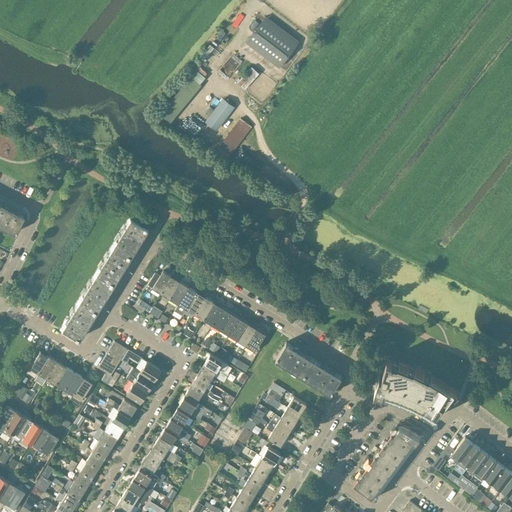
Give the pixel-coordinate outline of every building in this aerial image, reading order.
[(279,67),(298,43),(265,18),(246,42),(279,67)] [(214,48),(210,44),(199,57),(203,60),(214,48)] [(198,65),(195,68),(204,76),(207,73),(198,65)] [(189,75),(172,96),(183,105),(201,84),(189,75)] [(210,115),(205,121),(206,122),(216,129),(217,130),(235,106),(223,97),(214,109),(209,106),(206,111),(210,115)] [(218,148),(228,156),(250,126),(240,118),(218,148)] [(0,226),(14,233),(23,215),(9,208),(0,203),(0,226)] [(112,243),(130,253),(146,228),(128,217),(112,243)] [(130,253),(112,243),(94,272),(112,282),(130,253)] [(145,288),(150,292),(153,287),(156,290),(161,293),(172,275),(163,270),(160,275),(155,272),(145,288)] [(112,282),(94,272),(78,299),(95,310),(112,282)] [(172,275),(161,293),(169,298),(180,281),(172,275)] [(180,281),(169,298),(178,303),(189,286),(180,281)] [(178,303),(174,310),(182,315),(187,308),(197,291),(189,286),(178,303)] [(197,291),(187,308),(195,314),(206,296),(197,291)] [(206,296),(195,314),(203,319),(214,302),(206,296)] [(95,310),(78,299),(60,328),(78,338),(86,324),(95,310)] [(214,302),(203,319),(212,324),(223,307),(214,302)] [(223,307),(212,324),(221,329),(231,312),(223,307)] [(231,312),(221,329),(229,335),(240,317),(231,312)] [(162,313),(159,318),(165,322),(168,317),(162,313)] [(240,317),(229,335),(238,340),(248,323),(240,317)] [(248,323),(238,340),(246,345),(257,328),(248,323)] [(188,327),(184,334),(190,337),(193,331),(188,327)] [(257,328),(246,345),(255,350),(266,333),(257,328)] [(111,360),(114,361),(117,364),(126,348),(113,340),(107,351),(114,355),(111,360)] [(304,377),(314,359),(300,350),(286,342),(275,359),(304,377)] [(212,344),(209,349),(216,353),(219,348),(212,344)] [(222,348),(219,354),(225,358),(229,352),(222,348)] [(39,350),(29,367),(38,373),(48,356),(39,350)] [(97,367),(105,372),(101,379),(101,380),(107,384),(108,381),(112,384),(119,373),(115,371),(112,376),(110,375),(117,364),(114,361),(111,360),(114,355),(107,351),(97,367)] [(203,363),(226,377),(228,373),(224,370),(228,364),(210,353),(203,363)] [(230,354),(227,359),(234,364),(237,358),(230,354)] [(48,356),(38,373),(46,378),(57,361),(48,356)] [(235,364),(240,367),(243,362),(238,359),(235,364)] [(331,393),(342,376),(314,359),(304,377),(331,393)] [(435,415),(437,413),(454,389),(440,380),(430,374),(430,375),(415,367),(414,368),(398,361),(398,362),(387,359),(381,377),(379,377),(379,376),(379,375),(374,390),(375,390),(375,388),(383,390),(382,392),(383,393),(384,387),(390,389),(389,392),(410,401),(423,408),(435,415)] [(145,360),(139,370),(152,379),(159,368),(145,360)] [(57,361),(46,378),(55,383),(65,366),(57,361)] [(203,363),(197,373),(209,381),(213,375),(223,381),(226,377),(203,363)] [(65,366),(55,383),(63,389),(74,371),(65,366)] [(139,370),(132,381),(145,390),(152,379),(139,370)] [(74,371),(63,389),(72,394),(82,377),(74,371)] [(243,383),(248,375),(243,372),(238,379),(243,383)] [(191,384),(213,398),(218,400),(220,396),(206,388),(209,381),(197,373),(191,384)] [(82,377),(72,394),(69,398),(78,403),(83,395),(86,397),(92,387),(89,385),(91,382),(82,377)] [(138,401),(145,390),(132,381),(125,393),(138,401)] [(275,382),(271,388),(279,393),(282,387),(275,382)] [(191,384),(185,394),(197,401),(203,392),(208,395),(206,399),(210,402),(213,398),(191,384)] [(12,393),(21,399),(26,390),(21,388),(20,390),(16,387),(12,393)] [(271,388),(268,394),(274,398),(277,392),(271,388)] [(21,399),(28,403),(32,396),(25,392),(21,399)] [(178,404),(201,418),(200,418),(202,414),(209,416),(212,411),(197,401),(185,394),(178,404)] [(268,394),(264,400),(270,403),(274,398),(268,394)] [(294,396),(287,406),(299,414),(306,403),(294,396)] [(94,407),(97,401),(90,397),(87,403),(94,407)] [(106,402),(129,415),(135,406),(123,398),(119,405),(109,398),(106,402)] [(32,405),(38,408),(41,403),(36,400),(32,405)] [(117,409),(110,419),(123,426),(129,415),(106,402),(104,406),(109,409),(111,406),(117,409)] [(6,404),(0,413),(0,431),(0,432),(1,431),(1,432),(15,410),(6,404)] [(178,404),(172,415),(184,422),(188,416),(198,422),(201,418),(178,404)] [(93,408),(86,405),(83,410),(89,414),(93,408)] [(287,406),(281,416),(293,424),(299,414),(287,406)] [(265,413),(259,409),(255,415),(261,418),(265,413)] [(15,410),(1,432),(9,437),(12,432),(23,415),(15,410)] [(248,417),(252,420),(256,423),(258,424),(259,421),(261,418),(255,415),(251,412),(248,417)] [(274,427),(287,434),(293,424),(281,416),(275,413),(268,423),(274,427)] [(56,420),(62,424),(65,418),(59,414),(56,420)] [(84,417),(79,414),(73,424),(78,427),(84,417)] [(213,419),(218,424),(222,417),(217,414),(213,419)] [(23,415),(12,432),(21,437),(31,420),(23,415)] [(166,425),(188,439),(191,435),(180,428),(184,422),(172,415),(166,425)] [(246,421),(242,426),(244,427),(251,431),(256,423),(252,420),(248,417),(246,421)] [(261,418),(259,421),(262,423),(264,425),(266,427),(268,423),(261,418)] [(110,419),(104,429),(116,436),(123,426),(110,419)] [(31,420),(21,437),(29,443),(40,426),(31,420)] [(204,428),(213,433),(216,427),(208,422),(204,428)] [(272,431),(268,437),(280,445),(287,434),(274,427),(268,423),(266,427),(272,431)] [(166,425),(159,435),(171,442),(175,436),(186,443),(186,442),(189,444),(191,441),(188,439),(166,425)] [(40,426),(29,443),(38,448),(49,431),(40,426)] [(387,438),(366,466),(354,482),(374,497),(375,497),(376,497),(377,497),(377,496),(378,496),(378,495),(378,494),(377,494),(377,493),(375,491),(413,440),(416,442),(420,436),(403,426),(401,429),(396,426),(387,438)] [(244,427),(241,432),(249,437),(252,432),(251,431),(244,427)] [(104,429),(98,439),(110,446),(116,436),(104,429)] [(49,431),(38,448),(47,453),(50,455),(56,446),(53,444),(57,436),(49,431)] [(208,438),(201,434),(197,442),(204,446),(208,438)] [(153,445),(175,459),(176,459),(178,455),(168,449),(171,442),(159,435),(153,445)] [(453,452),(461,458),(473,442),(465,436),(453,452)] [(98,439),(91,449),(104,457),(110,446),(98,439)] [(473,442),(461,458),(457,463),(465,469),(481,448),(473,442)] [(84,453),(88,455),(85,459),(97,467),(104,457),(91,449),(86,446),(81,443),(79,447),(83,450),(84,453)] [(241,448),(234,444),(230,451),(237,455),(241,448)] [(449,456),(454,449),(448,444),(443,451),(445,453),(449,456)] [(153,445),(146,456),(158,463),(162,457),(176,465),(178,461),(175,459),(153,445)] [(268,445),(262,456),(274,463),(280,453),(268,445)] [(481,448),(465,469),(466,468),(474,474),(489,454),(481,448)] [(254,457),(250,462),(256,465),(268,473),(274,463),(262,456),(256,452),(254,457)] [(489,454),(474,474),(482,480),(485,476),(497,460),(489,454)] [(5,462),(14,468),(18,462),(9,456),(5,462)] [(140,466),(163,480),(165,476),(160,472),(158,476),(152,473),(158,463),(146,456),(140,466)] [(85,459),(79,469),(91,477),(97,467),(85,459)] [(497,460),(485,476),(493,482),(505,466),(497,460)] [(256,465),(249,476),(261,484),(268,473),(256,465)] [(140,466),(134,476),(146,484),(150,477),(160,484),(163,480),(140,466)] [(511,471),(505,466),(493,482),(501,488),(511,473),(511,471)] [(79,469),(73,480),(84,488),(91,477),(79,469)] [(511,473),(501,488),(509,494),(511,490),(511,473)] [(449,478),(455,482),(458,478),(453,474),(449,478)] [(127,486),(150,500),(153,496),(149,494),(153,488),(146,484),(134,476),(127,486)] [(249,476),(243,486),(255,494),(261,484),(249,476)] [(51,481),(56,484),(61,487),(64,483),(54,477),(51,481)] [(35,485),(41,488),(44,482),(39,478),(35,485)] [(457,484),(463,489),(466,484),(461,479),(457,484)] [(7,480),(0,490),(0,499),(4,502),(15,485),(7,480)] [(73,480),(66,490),(78,498),(84,488),(73,480)] [(64,494),(60,501),(72,508),(78,498),(66,490),(61,487),(56,484),(53,488),(64,494)] [(15,485),(4,502),(13,508),(16,510),(27,493),(23,491),(24,491),(15,485)] [(127,486),(121,496),(133,504),(136,499),(142,502),(143,501),(148,504),(150,500),(127,486)] [(243,486),(236,496),(249,504),(255,494),(243,486)] [(166,495),(172,499),(176,491),(171,488),(166,495)] [(476,488),(475,489),(472,494),(478,498),(482,492),(476,488)] [(160,503),(167,507),(171,499),(165,495),(160,503)] [(115,507),(123,511),(132,511),(130,510),(133,504),(121,496),(115,507)] [(236,496),(230,507),(237,511),(243,511),(249,504),(236,496)] [(483,496),(479,500),(487,506),(491,502),(483,496)] [(39,502),(55,511),(69,511),(72,508),(60,501),(56,507),(46,500),(44,499),(41,500),(39,502)] [(409,500),(400,511),(419,511),(422,509),(409,500)] [(487,506),(494,511),(498,506),(491,501),(487,506)] [(55,511),(39,502),(37,505),(41,508),(41,509),(46,511),(55,511)] [(197,511),(199,511),(204,505),(198,502),(193,510),(197,511)] [(328,502),(319,511),(340,511),(342,510),(334,504),(333,505),(328,502)]
